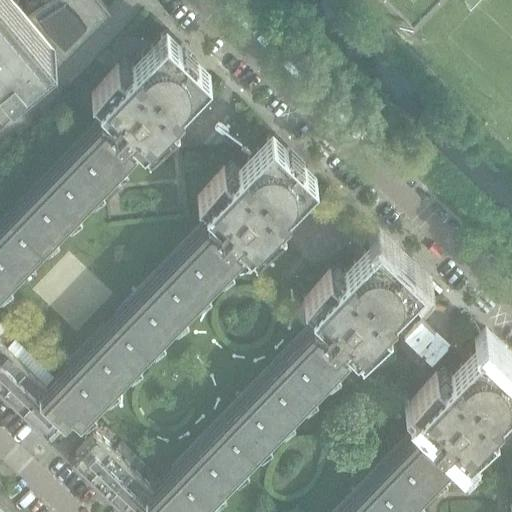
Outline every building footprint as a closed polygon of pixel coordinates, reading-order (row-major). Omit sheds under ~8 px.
[(0,0),(0,120),(109,7),(102,0),(38,0),(27,8),(20,0),(0,0)] [(112,112),(107,117),(134,143),(139,138),(148,146),(147,147),(148,148),(169,129),(178,121),(177,119),(175,121),(168,114),(176,106),(210,71),(166,28),(132,64),(124,71),(117,65),(118,63),(117,62),(91,92),(92,94),(93,93),(112,112)] [(0,285),(100,182),(136,145),(134,143),(107,117),(0,227),(0,285)] [(218,214),(213,220),(240,246),(245,241),(254,249),(253,250),(255,251),(275,233),(284,224),(283,222),(281,224),(274,217),(282,209),(316,174),(272,131),(238,167),(230,174),(223,167),(225,166),(223,165),(215,174),(197,195),(198,196),(199,196),(218,214)] [(79,416),(207,284),(242,248),(240,246),(213,220),(51,388),(47,384),(39,392),(64,416),(65,415),(63,414),(69,407),(79,416)] [(325,318),(320,323),(346,349),(352,343),(360,352),(360,353),(361,354),(381,336),(391,327),(389,325),(388,327),(381,320),(388,312),(423,277),(378,234),(344,269),(337,277),(329,270),(331,269),(330,267),(321,277),(303,298),(304,299),(305,299),(325,318)] [(178,511),(192,511),(313,388),(349,351),(346,349),(320,323),(318,325),(157,491),(153,487),(145,495),(162,511),(173,511),(176,510),(178,511)] [(431,420),(426,426),(453,452),(458,446),(467,455),(466,456),(467,457),(488,438),(497,429),(496,428),(494,430),(487,423),(494,415),(511,396),(511,363),(484,337),(450,372),(443,380),(436,373),(437,372),(436,370),(428,380),(409,401),(411,402),(411,401),(431,420)] [(0,388),(2,390),(27,365),(7,346),(0,353),(0,388)] [(39,392),(47,384),(27,365),(2,390),(22,410),(39,392)] [(67,420),(64,416),(39,392),(22,410),(51,437),(67,420)] [(398,511),(419,491),(455,454),(453,452),(426,426),(342,511),(398,511)] [(89,474),(113,449),(93,429),(68,454),(89,474)] [(108,493),(133,468),(113,449),(89,474),(108,493)] [(130,457),(136,463),(140,459),(134,453),(130,457)] [(127,511),(128,511),(145,495),(153,487),(133,468),(108,493),(127,511)] [(162,511),(145,495),(128,511),(162,511)]
